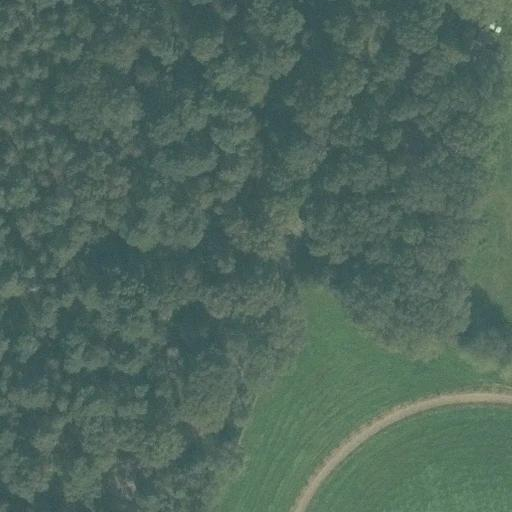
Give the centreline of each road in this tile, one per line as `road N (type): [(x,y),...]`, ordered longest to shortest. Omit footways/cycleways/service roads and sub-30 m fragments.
road 1 (unclassified): [(122,480),(193,432),(224,394),(398,0)]
road 2 (track): [(99,0),(122,480)]
road 3 (unclassified): [(0,480),(82,491),(122,480)]
